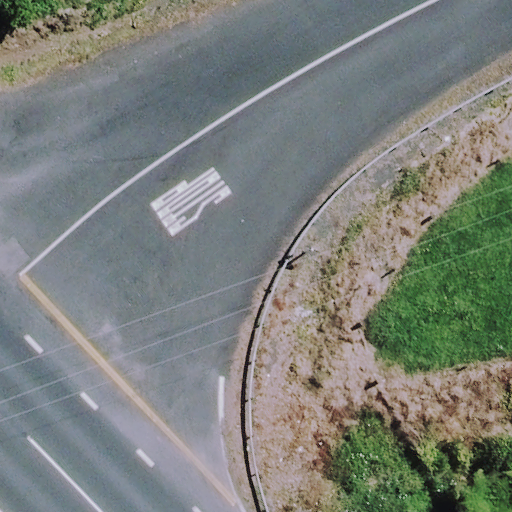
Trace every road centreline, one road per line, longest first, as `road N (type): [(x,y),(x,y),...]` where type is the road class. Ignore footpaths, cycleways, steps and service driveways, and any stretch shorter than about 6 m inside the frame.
road 1 (unclassified): [(0,308),(125,188),(272,94),(448,0)]
road 2 (tertiary): [(95,511),(0,414)]
